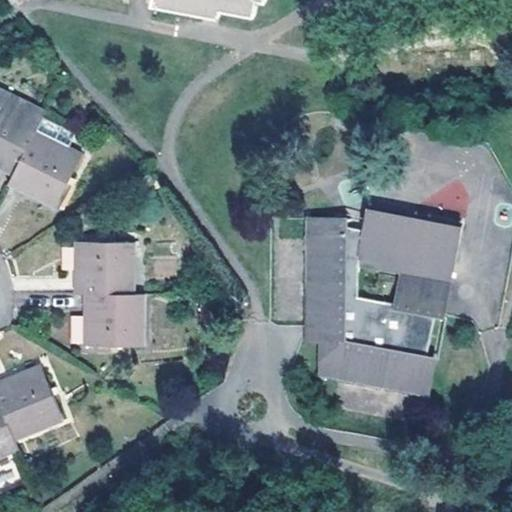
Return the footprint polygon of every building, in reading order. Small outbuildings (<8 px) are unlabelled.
[(156,0),(155,6),(204,15),(207,5),(255,14),(257,0),(156,0)] [(38,132),(42,124),(0,101),(0,171),(14,180),(11,186),(58,211),(86,158),(38,132)] [(68,143),(73,134),(48,123),(44,133),(68,143)] [(376,205),(468,223),(469,215),(379,196),(376,205)] [(442,355),(432,352),(441,312),(450,313),(456,283),(468,223),(376,205),(371,227),(354,224),(354,215),(317,214),(316,239),(313,325),(325,326),(325,331),(325,338),(328,338),(326,372),(433,394),(442,355)] [(316,239),(317,214),(307,213),(303,324),(313,325),(316,239)] [(91,296),(141,296),(142,245),(82,244),(80,296),(91,296)] [(149,350),(152,296),(141,296),(91,296),(89,348),(149,350)] [(47,369),(0,387),(0,394),(1,397),(22,447),(70,426),(47,369)] [(433,394),(326,372),(324,383),(431,404),(433,394)] [(22,447),(1,397),(0,397),(0,498),(14,493),(3,464),(25,455),(22,447)]
